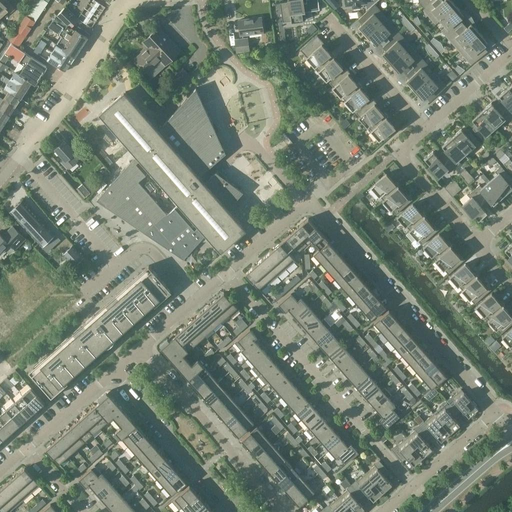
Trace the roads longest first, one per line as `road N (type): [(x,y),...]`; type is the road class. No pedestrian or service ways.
road 1 (residential): [(496,413),(310,199)]
road 2 (residential): [(141,348),(278,511)]
road 3 (residential): [(364,433),(226,274)]
road 4 (residential): [(20,156),(127,0)]
road 5 (residential): [(236,511),(113,373)]
road 6 (residential): [(82,296),(134,250),(146,249),(195,301)]
road 7 (residential): [(425,130),(400,152),(478,242)]
road 8 (residential): [(425,130),(329,19)]
